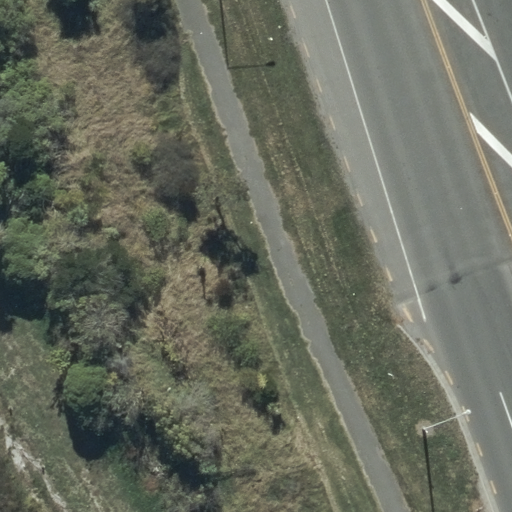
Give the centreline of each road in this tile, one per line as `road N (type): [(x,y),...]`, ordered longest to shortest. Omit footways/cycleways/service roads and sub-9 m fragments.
road 1 (trunk): [(511,421),(479,175)]
road 2 (trunk): [(479,175),(416,0)]
